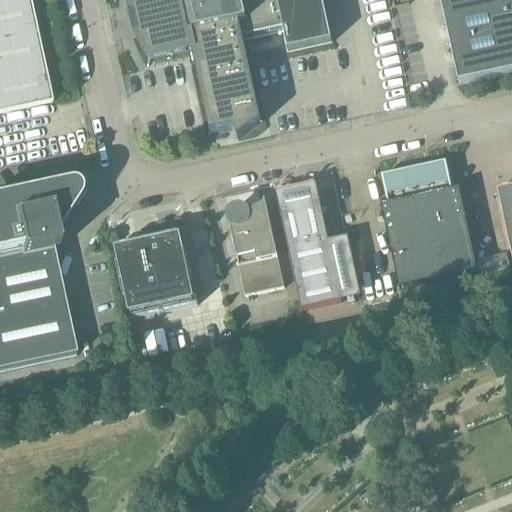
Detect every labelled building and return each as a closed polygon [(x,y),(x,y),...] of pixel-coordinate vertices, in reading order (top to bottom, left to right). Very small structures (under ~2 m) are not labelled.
[(0,0),(0,116),(51,105),(28,0),(0,0)] [(147,67),(148,68),(149,66),(150,62),(191,53),(210,138),(231,133),(238,142),(261,126),(243,42),(283,33),(287,54),(332,45),(322,0),(138,0),(141,6),(144,13),(146,18),(149,32),(150,37),(150,45),(150,53),(149,60),(148,65),(147,67)] [(511,0),(439,0),(458,86),(511,74),(511,0)] [(452,193),(446,165),(382,178),(388,207),(383,209),(381,200),(379,200),(399,291),(477,274),(457,183),(455,184),(457,192),(452,193)] [(320,184),(322,197),(336,194),(334,181),(320,184)] [(511,189),(497,192),(511,261),(511,189)] [(68,193),(64,193),(0,207),(0,375),(76,359),(53,253),(58,252),(54,230),(59,221),(62,221),(65,219),(65,216),(64,214),(71,202),(72,199),(71,195),(68,193)] [(229,216),(228,223),(245,298),(284,290),(265,204),(264,204),(264,206),(247,214),(241,210),(234,211),(229,216)] [(320,206),(280,214),(288,254),(328,245),(328,244),(320,206)] [(182,236),(161,241),(112,252),(127,322),(198,307),(182,236)] [(328,245),(288,254),(293,274),(333,265),(328,245)] [(333,265),(293,274),(297,293),(337,284),(333,265)] [(337,284),(297,293),(301,313),(341,304),(337,284)]
